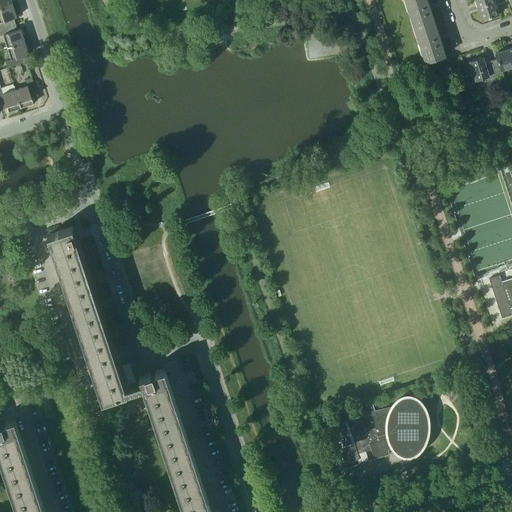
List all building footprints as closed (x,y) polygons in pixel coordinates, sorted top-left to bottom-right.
[(435,23),(427,0),(404,0),(414,29),(435,23)] [(498,13),(494,0),(477,6),(481,19),(498,13)] [(0,28),(16,23),(14,17),(18,16),(14,3),(0,7),(0,28)] [(7,47),(26,41),(22,28),(18,29),(16,23),(0,28),(0,35),(3,34),(7,47)] [(414,29),(425,61),(445,54),(435,23),(414,29)] [(7,68),(28,60),(26,55),(30,53),(26,41),(7,47),(11,58),(5,61),(7,68)] [(511,55),(510,48),(495,53),(497,58),(491,60),(496,77),(497,77),(499,81),(505,79),(501,69),(511,65),(511,55)] [(491,60),(485,62),(483,57),(470,61),(476,80),(490,76),(491,79),(496,77),(491,60)] [(38,97),(32,77),(25,79),(27,86),(15,90),(21,108),(33,103),(32,99),(38,97)] [(8,112),(21,108),(15,90),(3,94),(1,87),(0,87),(0,106),(1,110),(7,108),(8,112)] [(505,173),(509,172),(504,154),(500,156),(505,173)] [(72,226),(47,234),(46,234),(101,400),(126,392),(126,391),(142,386),(183,511),(212,511),(165,367),(138,376),(139,380),(124,385),(72,226)] [(511,312),(510,308),(511,307),(511,277),(501,281),(500,275),(489,278),(502,317),(511,313),(511,312)] [(425,414),(424,411),(404,395),(403,396),(401,397),(400,398),(399,399),(397,400),(396,402),(395,403),(394,405),(375,409),(373,402),(358,408),(336,415),(331,424),(338,443),(339,448),(344,463),(359,458),(358,453),(371,449),(374,458),(342,468),(342,469),(422,443),(423,440),(424,438),(424,436),(425,433),(425,431),(426,429),(426,427),(426,425),(426,421),(426,419),(425,416),(425,414)] [(0,461),(17,511),(45,511),(15,416),(0,421),(0,461)]
